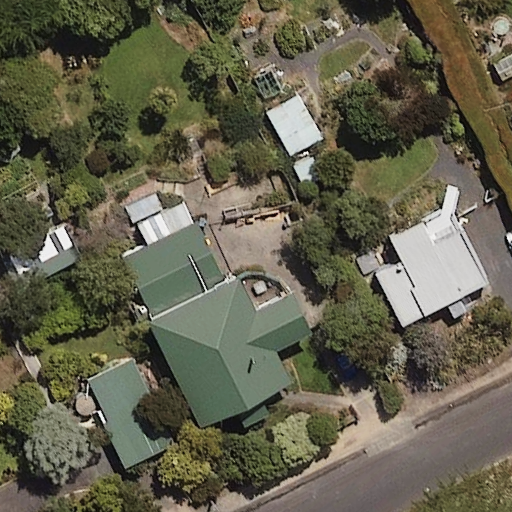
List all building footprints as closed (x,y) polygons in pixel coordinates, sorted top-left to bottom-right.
[(318,134),(292,85),(261,101),(287,151),(318,134)] [(139,305),(189,415),(227,397),(237,419),(268,405),(258,383),(284,371),(268,336),(302,321),(282,277),(248,293),(231,255),(216,262),(183,191),(158,202),(151,187),(121,201),(138,237),(119,246),(145,302),(139,305)] [(370,265),(395,315),(440,292),(449,311),(462,304),(453,286),(481,272),(455,219),(427,233),(415,208),(383,224),(396,251),(370,265)] [(0,253),(17,283),(76,248),(57,216),(0,250),(0,253)] [(119,457),(166,437),(128,349),(81,369),(119,457)]
